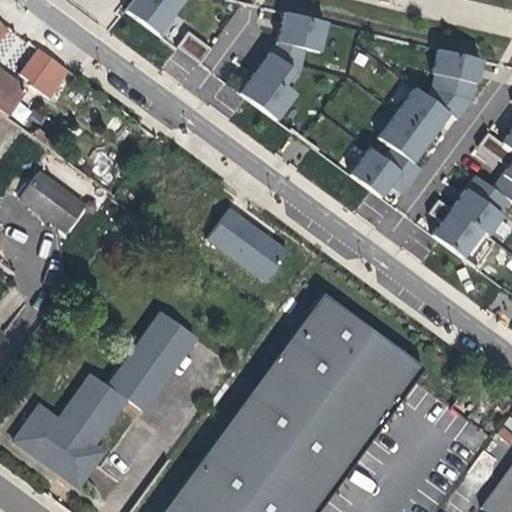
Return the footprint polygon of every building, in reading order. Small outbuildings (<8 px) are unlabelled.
[(130,0),(122,11),(158,38),(171,22),(167,19),(180,0),(130,0)] [(267,53),(296,74),(301,49),(316,52),(323,22),(282,12),(275,43),(267,53)] [(25,90),(0,72),(0,35),(4,30),(0,26),(0,113),(5,117),(25,90)] [(208,49),(185,32),(174,48),(197,64),(208,49)] [(66,70),(48,58),(38,50),(19,76),(30,83),(29,86),(47,98),(66,70)] [(429,91),(424,98),(445,113),(454,120),(469,100),(478,60),(435,50),(430,74),(433,74),(429,91)] [(267,53),(237,94),(273,121),(292,94),(285,89),(296,74),(267,53)] [(412,89),(393,114),(426,138),(445,113),(424,98),(412,89)] [(381,160),(409,181),(417,170),(408,163),(426,138),(393,114),(375,138),(389,149),(381,160)] [(511,125),(498,144),(507,150),(511,153),(511,125)] [(61,147),(38,130),(33,136),(56,154),(61,147)] [(498,163),(507,150),(498,144),(484,133),(475,146),(498,163)] [(381,160),(366,150),(347,175),(377,198),(387,185),(400,194),(409,181),(381,160)] [(511,157),(511,153),(507,150),(498,163),(504,168),(511,157)] [(511,157),(504,168),(489,189),(506,201),(511,205),(511,157)] [(83,206),(37,172),(18,198),(64,232),(83,206)] [(489,189),(472,176),(447,209),(478,232),(484,236),(493,223),(491,221),(506,201),(489,189)] [(459,257),(478,232),(447,209),(435,200),(425,213),(438,223),(428,236),(459,257)] [(288,252),(230,207),(207,238),(265,282),(288,252)] [(313,511),(420,368),(320,294),(158,511),(313,511)] [(106,387),(123,399),(140,412),(194,337),(159,313),(106,387)] [(123,399),(106,387),(89,375),(56,421),(36,407),(11,441),(43,464),(75,487),(93,461),(84,454),(90,446),(123,399)] [(93,461),(100,453),(90,446),(84,454),(93,461)] [(511,511),(511,464),(480,508),(484,511),(511,511)]
